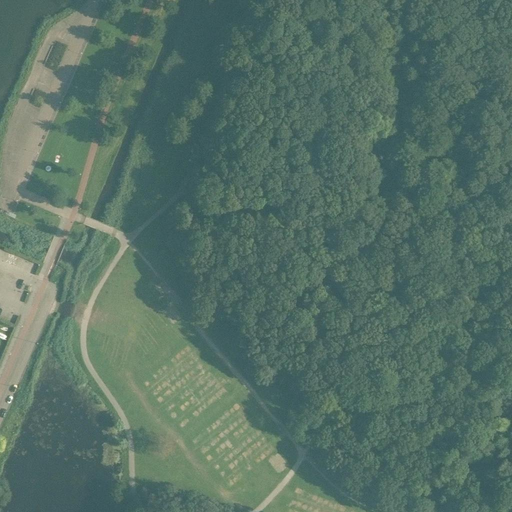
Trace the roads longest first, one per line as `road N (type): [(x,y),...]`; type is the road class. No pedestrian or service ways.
road 1 (unknown): [(467,511),(458,262),(481,0)]
road 2 (unclassified): [(0,410),(51,287)]
